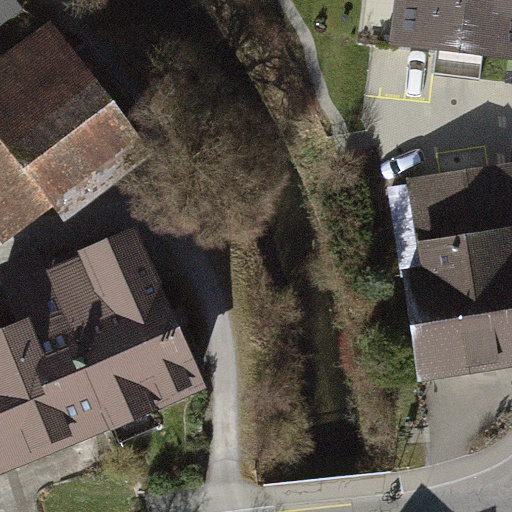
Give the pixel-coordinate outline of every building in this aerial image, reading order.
[(15,0),(0,0),(0,33),(26,15),(15,0)] [(511,0),(412,0),(408,43),(511,55),(511,0)] [(47,45),(0,81),(0,207),(8,217),(115,134),(47,45)] [(511,196),(508,172),(415,187),(428,270),(409,273),(425,374),(511,359),(511,245),(510,235),(511,234),(511,196)] [(108,424),(195,387),(133,238),(46,275),(108,424)] [(0,442),(9,464),(108,424),(46,275),(8,290),(23,326),(0,335),(0,442)]
